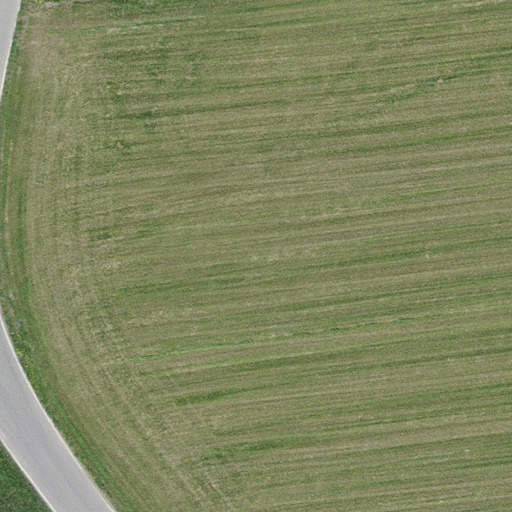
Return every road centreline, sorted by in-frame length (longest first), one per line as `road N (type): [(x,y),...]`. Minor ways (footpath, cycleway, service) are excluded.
road 1 (tertiary): [(0,390),(80,511)]
road 2 (unclassified): [(0,413),(79,511)]
